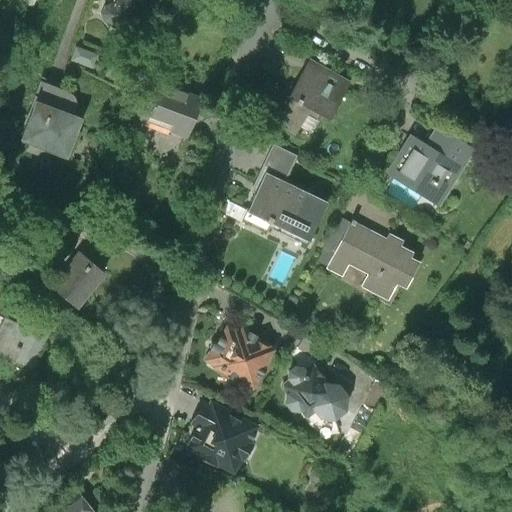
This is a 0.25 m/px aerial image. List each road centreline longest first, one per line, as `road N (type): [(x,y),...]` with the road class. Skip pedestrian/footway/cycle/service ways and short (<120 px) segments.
road 1 (unclassified): [(264,8),(163,401)]
road 2 (residential): [(163,401),(139,403),(4,511)]
